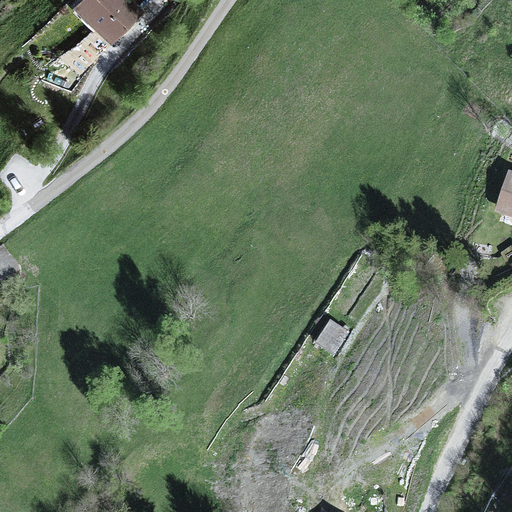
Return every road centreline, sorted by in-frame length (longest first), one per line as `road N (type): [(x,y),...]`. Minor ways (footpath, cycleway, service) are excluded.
road 1 (residential): [(0,235),(149,115),(230,0)]
road 2 (residential): [(511,329),(417,511)]
